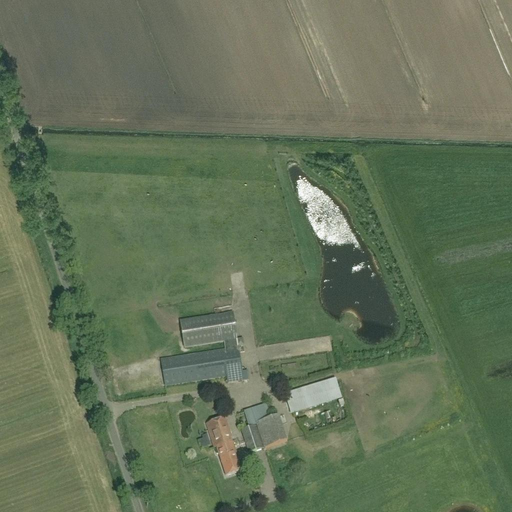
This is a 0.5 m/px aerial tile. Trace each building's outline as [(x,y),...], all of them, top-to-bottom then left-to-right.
[(238,349),(237,349),(235,341),(237,341),(234,328),(232,314),(180,323),(184,349),(224,343),(225,351),(160,361),(164,385),(225,376),(227,384),(248,380),(247,372),(242,373),(238,349)] [(278,416),(270,419),(266,420),(264,417),(257,414),(249,417),(245,423),(247,428),(241,430),(241,431),(241,432),(249,454),(287,441),(278,416)] [(206,425),(214,449),(216,448),(216,449),(215,451),(216,455),(218,456),(219,456),(229,453),(228,451),(234,449),(231,438),(225,419),(206,425)] [(229,453),(219,456),(226,477),(240,473),(234,455),(236,454),(234,449),(228,451),(229,453)] [(277,454),(278,459),(286,457),(285,451),(277,454)] [(314,454),(317,464),(327,461),(324,451),(314,454)]
